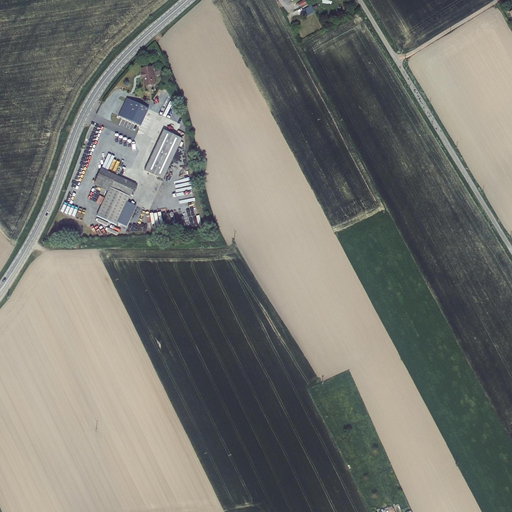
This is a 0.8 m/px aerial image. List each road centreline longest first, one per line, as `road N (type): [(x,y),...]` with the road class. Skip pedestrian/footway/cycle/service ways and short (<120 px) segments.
road 1 (tertiary): [(0,291),(42,219),(96,91),(187,0)]
road 2 (unclassified): [(361,0),(511,250)]
